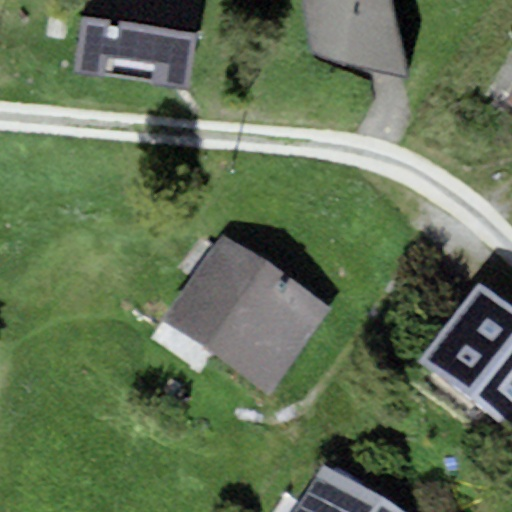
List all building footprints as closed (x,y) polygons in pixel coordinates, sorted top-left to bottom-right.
[(210,0),(89,0),(81,51),(198,71),(210,0)] [(391,0),(303,0),(316,55),(408,74),(391,0)] [(222,243),(159,338),(268,411),(331,316),(222,243)] [(511,322),(481,299),(421,380),(511,447),(511,322)] [(285,497),(275,511),(377,511),(322,478),(304,508),(285,497)]
